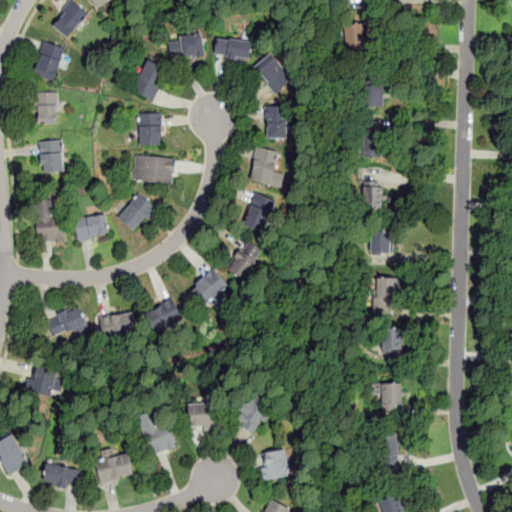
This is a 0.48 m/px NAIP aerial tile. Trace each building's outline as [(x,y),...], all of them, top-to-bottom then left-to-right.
[(89,14),(72,0),(51,25),(69,39),(89,14)] [(110,0),(91,0),(97,9),(110,0)] [(364,46),(364,26),(338,26),(338,46),(364,46)] [(204,56),(203,30),(179,32),(179,38),(169,38),(170,58),(204,56)] [(253,41),(218,35),(215,56),(250,61),(253,41)] [(55,80),(65,48),(44,41),(34,73),(55,80)] [(254,66),(275,94),(293,81),(272,52),(254,66)] [(154,99),(169,67),(149,58),(134,90),(154,99)] [(385,106),(385,73),(356,73),(356,106),(385,106)] [(37,92),(37,123),(58,123),(58,92),(37,92)] [(283,138),(283,107),(265,107),(265,138),(283,138)] [(161,144),(161,112),(139,112),(139,144),(161,144)] [(381,121),(358,121),(358,157),(381,157),(381,121)] [(41,171),(64,171),(64,138),(41,138),(41,171)] [(249,180),(278,186),(281,175),(276,174),(280,151),(256,146),(249,180)] [(133,179),(173,183),(176,158),(136,154),(133,179)] [(363,186),(363,208),(385,208),(385,186),(363,186)] [(118,216),(134,231),(156,208),(141,193),(118,216)] [(243,224),(265,232),(277,203),(256,195),(243,224)] [(55,206),(38,207),(38,241),(65,241),(65,214),(55,214),(55,206)] [(101,214),(74,220),(79,241),(106,234),(101,214)] [(371,251),(391,251),(391,231),(371,231),(371,251)] [(264,253),(249,240),(226,266),(242,280),(264,253)] [(203,305),(228,289),(216,271),(191,287),(203,305)] [(371,302),(397,302),(397,277),(371,277),(371,302)] [(156,330),(177,318),(168,302),(147,314),(156,330)] [(88,327),(81,306),(47,318),(55,339),(88,327)] [(135,313),(100,317),(103,339),(137,336),(135,313)] [(382,328),(382,351),(402,351),(402,328),(382,328)] [(48,402),(58,370),(36,363),(25,395),(48,402)] [(382,407),(404,407),(404,382),(382,382),(382,407)] [(241,400),(233,424),(257,432),(265,408),(241,400)] [(187,406),(187,429),(215,429),(215,406),(187,406)] [(175,447),(162,412),(137,421),(150,457),(175,447)] [(398,431),(376,435),(381,465),(403,461),(398,431)] [(12,434),(0,441),(0,457),(11,476),(31,464),(12,434)] [(262,478),(288,478),(288,452),(262,452),(262,478)] [(130,454),(95,461),(100,483),(135,476),(130,454)] [(79,488),(81,469),(45,464),(42,484),(79,488)] [(404,511),(399,495),(383,500),(387,511),(381,511),(404,511)] [(287,511),(290,507),(270,498),(263,511),(287,511)]
